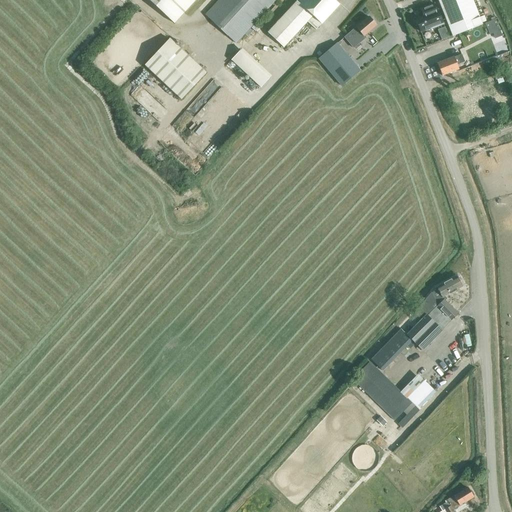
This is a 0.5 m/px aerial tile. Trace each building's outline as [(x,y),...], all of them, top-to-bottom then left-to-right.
[(148,0),(174,23),(195,0),(148,0)] [(218,0),(205,15),(236,43),(275,0),(218,0)] [(297,0),(267,33),(283,47),(307,21),(316,29),(339,4),(334,0),(297,0)] [(438,0),(452,36),(482,25),(472,0),(438,0)] [(431,29),(443,24),(437,10),(436,11),(434,4),(420,9),(423,16),(415,19),(415,20),(414,21),(416,25),(417,25),(420,31),(430,27),(431,29)] [(349,33),(355,40),(362,34),(364,36),(376,25),(369,16),(349,33)] [(487,21),(493,38),(503,35),(497,18),(487,21)] [(145,65),(181,99),(206,73),(169,38),(145,65)] [(318,58),(341,86),(360,71),(337,43),(318,58)] [(437,63),(440,69),(442,75),(459,69),(457,64),(465,62),(462,54),(454,57),(437,63)] [(238,66),(259,87),(268,77),(247,57),(238,66)] [(478,84),(489,81),(487,74),(477,77),(478,84)] [(210,84),(217,88),(220,83),(214,78),(210,84)] [(184,133),(193,141),(214,119),(205,111),(184,133)] [(462,286),(457,276),(434,288),(435,290),(430,293),(430,294),(428,296),(419,308),(416,311),(417,312),(416,312),(421,317),(418,320),(420,321),(406,334),(401,329),(371,359),(382,371),(406,346),(409,349),(415,343),(422,350),(442,330),(442,329),(458,313),(445,300),(446,299),(444,296),(462,286)] [(393,419),(410,401),(369,362),(352,379),(393,419)] [(440,511),(455,511),(454,510),(474,497),(473,496),(474,495),(471,491),(470,491),(468,487),(445,501),(446,503),(439,507),(442,511),(440,511)]
